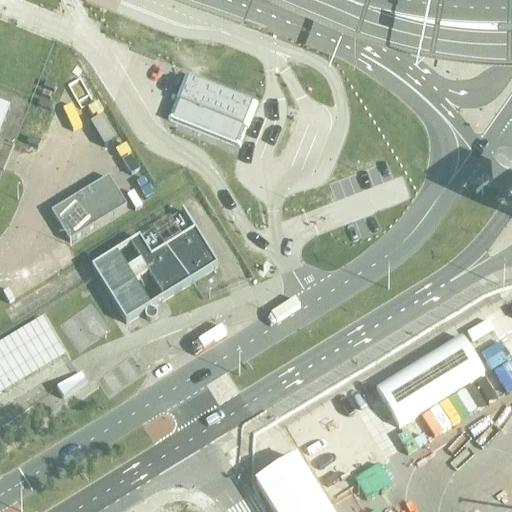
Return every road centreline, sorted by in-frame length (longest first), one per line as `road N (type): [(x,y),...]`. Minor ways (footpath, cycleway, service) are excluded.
road 1 (tertiary): [(392,251),(0,495)]
road 2 (tertiary): [(72,511),(449,281)]
road 3 (primary): [(404,80),(437,126),(443,152),(432,191),(392,251)]
road 4 (primary): [(234,0),(404,80)]
road 5 (tertiary): [(482,151),(423,229),(392,251)]
